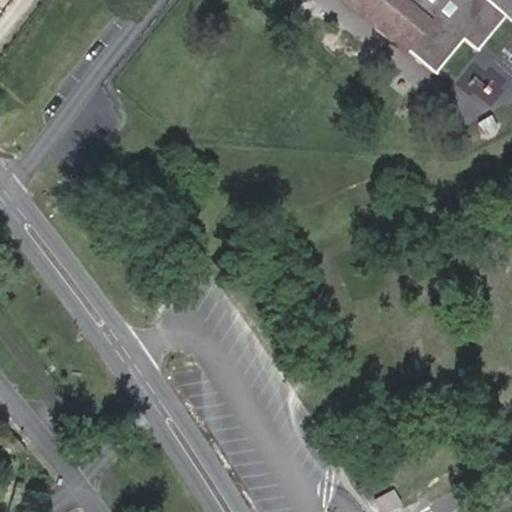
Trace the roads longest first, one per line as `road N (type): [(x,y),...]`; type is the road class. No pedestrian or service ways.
road 1 (tertiary): [(7,194),(226,511)]
road 2 (residential): [(154,0),(7,194)]
road 3 (residential): [(0,382),(103,511)]
